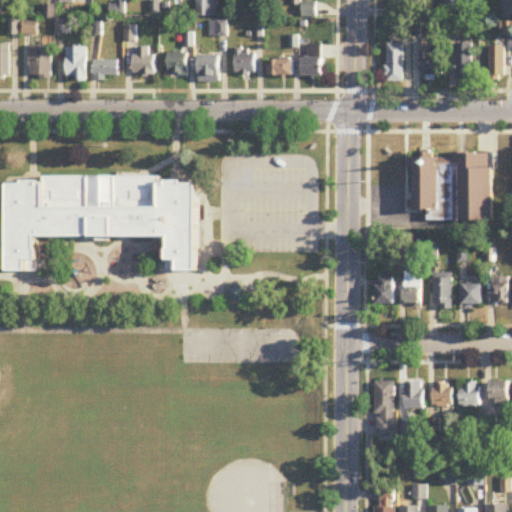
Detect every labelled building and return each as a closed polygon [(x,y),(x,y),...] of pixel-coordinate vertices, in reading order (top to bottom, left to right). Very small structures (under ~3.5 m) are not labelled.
[(448,0),(448,15),(472,15),(472,0),(448,0)] [(26,35),(41,35),(41,22),(26,22),(26,35)] [(212,37),(229,37),(229,22),(212,22),(212,37)] [(412,22),(398,22),(398,34),(412,34),(412,22)] [(13,45),(0,44),(0,79),(13,79),(13,45)] [(475,79),(475,44),(458,44),(458,79),(475,79)] [(33,77),(54,77),(54,46),(33,46),(33,77)] [(406,83),(406,46),(388,46),(388,83),(406,83)] [(491,81),(507,81),(507,47),(491,47),(491,81)] [(89,48),(69,48),(69,80),(89,80),(89,48)] [(157,55),(152,55),(152,48),(137,48),(137,76),(157,76),(157,55)] [(444,76),(444,48),(422,48),(422,76),(444,76)] [(258,50),(238,50),(238,74),(258,74),(258,50)] [(170,52),(170,75),(189,75),(189,52),(170,52)] [(222,55),(200,55),(200,83),(222,83),(222,55)] [(324,59),(304,59),(304,78),(324,78),(324,59)] [(121,61),(96,61),(96,79),(121,79),(121,61)] [(269,76),(295,76),(295,61),(269,61),(269,76)] [(492,154),(453,154),(453,157),(412,157),(412,211),(428,211),(428,221),(492,221),(492,154)] [(10,269),(39,269),(40,236),(170,237),(169,270),(199,270),(199,177),(46,176),(46,181),(10,181),(10,269)] [(423,272),(406,272),(406,306),(423,306),(423,272)] [(453,309),(453,273),(436,273),(436,309),(453,309)] [(395,276),(378,276),(378,305),(395,305),(395,276)] [(510,278),(494,278),(494,305),(510,305),(510,278)] [(464,285),(464,307),(484,307),(484,285),(464,285)] [(395,383),(376,383),(376,435),(395,435),(395,383)] [(425,410),(425,383),(406,383),(406,410),(425,410)] [(493,409),(510,409),(510,383),(493,383),(493,409)] [(453,407),(453,384),(435,384),(435,407),(453,407)] [(461,408),(480,408),(480,384),(461,384),(461,408)] [(426,487),(414,487),(414,499),(426,499),(426,487)]
